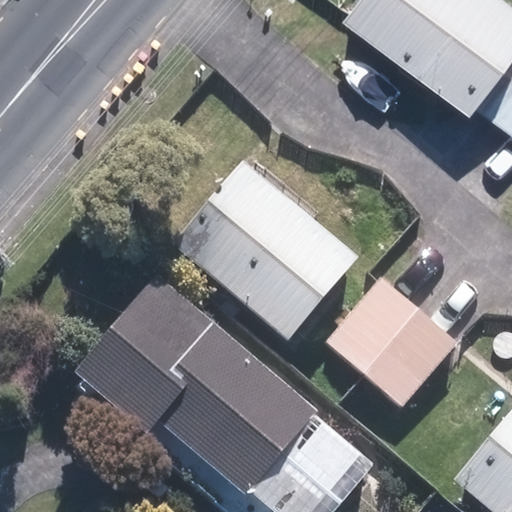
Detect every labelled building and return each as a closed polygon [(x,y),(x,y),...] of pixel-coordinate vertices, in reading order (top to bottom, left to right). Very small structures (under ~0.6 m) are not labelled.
[(511,0),(356,0),(343,18),(471,113),(476,105),(511,57),(511,0)] [(511,131),(511,57),(476,105),(511,131)] [(359,259),(243,163),(171,249),(288,345),(359,259)] [(317,412),(154,275),(70,374),(146,438),(157,424),(245,498),(317,412)] [(457,345),(380,278),(323,343),(401,410),(457,345)] [(511,511),(511,409),(452,481),(489,511),(511,511)]
